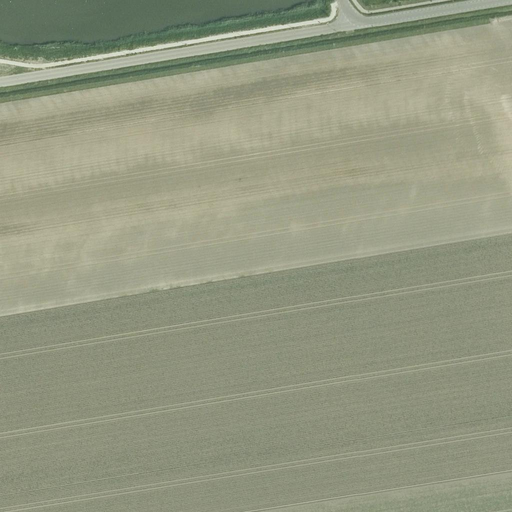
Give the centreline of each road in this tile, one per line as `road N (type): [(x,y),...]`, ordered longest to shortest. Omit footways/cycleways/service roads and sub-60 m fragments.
road 1 (unclassified): [(0,82),(347,25)]
road 2 (unclassified): [(347,25),(505,0)]
